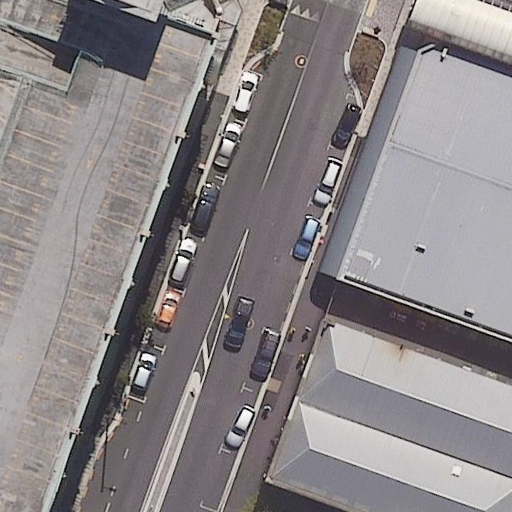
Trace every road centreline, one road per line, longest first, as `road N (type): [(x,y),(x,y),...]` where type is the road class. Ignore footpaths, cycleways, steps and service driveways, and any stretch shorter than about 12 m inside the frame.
road 1 (tertiary): [(325,0),(222,308)]
road 2 (tertiary): [(123,511),(177,357),(222,308)]
road 3 (tertiary): [(222,308),(227,373),(176,511)]
